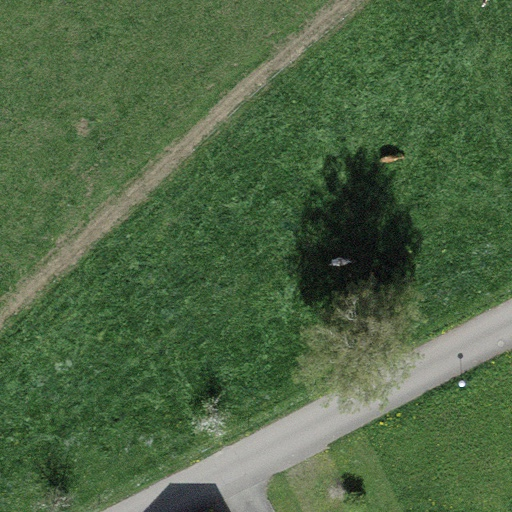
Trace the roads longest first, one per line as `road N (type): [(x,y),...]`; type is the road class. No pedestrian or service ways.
road 1 (track): [(0,323),(343,0)]
road 2 (residential): [(157,511),(511,331)]
